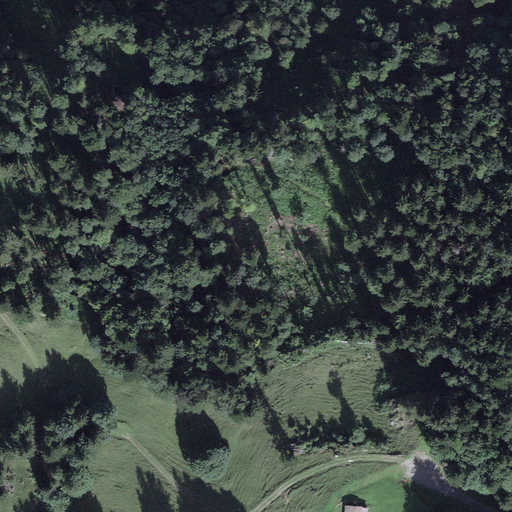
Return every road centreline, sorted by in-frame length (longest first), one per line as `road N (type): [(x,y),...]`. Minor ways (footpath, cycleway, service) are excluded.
road 1 (track): [(223,511),(185,493),(123,432),(61,418),(26,343),(0,311)]
road 2 (track): [(413,462),(334,462),(291,482),(256,511)]
